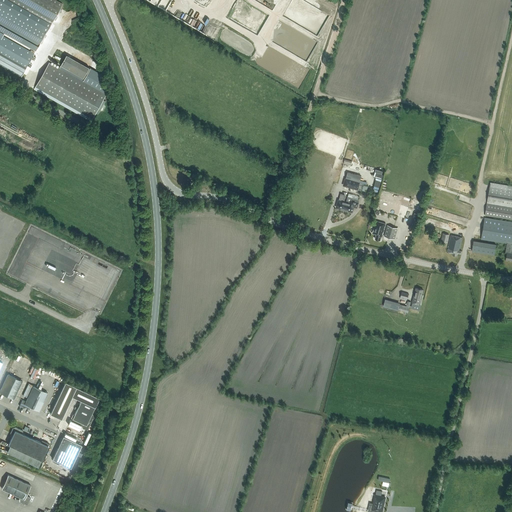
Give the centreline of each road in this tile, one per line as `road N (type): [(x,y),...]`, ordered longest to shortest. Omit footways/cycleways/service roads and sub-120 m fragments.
road 1 (primary): [(105,511),(143,396),(158,265),(142,126),(96,0)]
road 2 (tertiary): [(485,277),(387,256),(170,187),(105,0)]
road 3 (unclassified): [(433,511),(485,277)]
road 4 (track): [(460,272),(511,43)]
road 5 (track): [(268,219),(347,0)]
road 6 (track): [(316,93),(371,105),(405,102),(493,126)]
road 7 (unclassified): [(116,141),(0,80)]
